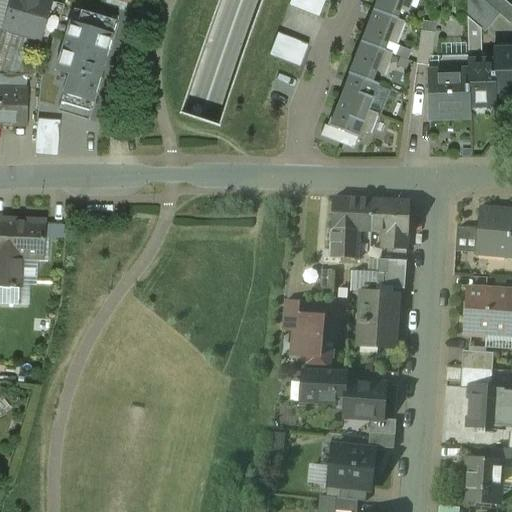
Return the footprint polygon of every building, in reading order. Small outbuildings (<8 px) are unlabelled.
[(52,3),(42,0),(13,0),(5,31),(31,39),(40,41),(52,3)] [(299,10),(303,0),(291,0),(289,6),(299,10)] [(303,0),(299,10),(309,14),(314,0),(303,0)] [(314,0),(309,14),(320,18),(326,0),(314,0)] [(379,0),(375,12),(398,21),(401,11),(405,0),(379,0)] [(413,0),(408,0),(404,12),(408,14),(413,0)] [(482,0),(481,0),(466,0),(466,3),(492,24),(500,16),(482,0)] [(511,22),(511,8),(502,0),(482,0),(500,16),(511,25),(511,22)] [(492,24),(466,3),(467,19),(485,34),(492,24)] [(117,23),(75,11),(56,72),(70,76),(59,113),(88,121),(117,23)] [(375,12),(362,44),(385,53),(389,43),(398,21),(375,12)] [(401,22),(398,21),(389,43),(392,44),(401,22)] [(405,24),(401,22),(392,44),(396,46),(405,24)] [(5,31),(0,29),(0,76),(1,76),(20,76),(31,39),(5,31)] [(436,34),(421,32),(417,65),(431,67),(436,34)] [(279,61),(288,39),(278,35),(269,57),(279,61)] [(288,39),(279,61),(290,65),(298,43),(288,39)] [(298,43),(290,65),(300,69),(308,47),(298,43)] [(481,43),(468,43),(468,62),(482,62),(481,43)] [(350,76),(351,76),(373,85),(377,75),(385,53),(362,44),(350,76)] [(511,50),(494,51),(495,62),(496,97),(511,96),(511,50)] [(388,54),(385,53),(377,75),(380,76),(388,54)] [(393,56),(388,54),(380,76),(384,78),(393,56)] [(482,62),(468,62),(468,72),(470,108),(496,108),(496,97),(495,62),(482,62)] [(468,72),(429,73),(431,120),(470,119),(470,108),(468,72)] [(351,76),(341,102),(369,113),(379,88),(379,87),(373,85),(351,76)] [(369,113),(378,116),(381,117),(391,92),(379,88),(369,113)] [(1,91),(0,90),(0,125),(8,126),(8,127),(27,127),(28,92),(1,91)] [(369,113),(341,102),(331,128),(331,129),(358,139),(361,132),(369,113)] [(378,116),(369,113),(361,132),(367,134),(371,136),(378,116)] [(42,154),(63,154),(63,120),(42,120),(42,154)] [(331,129),(331,128),(325,126),(320,138),(355,151),(358,139),(331,129)] [(364,141),(367,134),(361,132),(358,139),(364,141)] [(371,200),(332,198),(331,230),(359,232),(370,233),(371,200)] [(409,202),(371,200),(370,233),(381,233),(408,235),(409,202)] [(511,214),(480,211),(478,231),(476,251),(503,254),(502,257),(511,257),(511,214)] [(44,224),(0,222),(0,286),(19,288),(21,258),(42,259),(44,224)] [(478,231),(456,229),(455,253),(476,254),(476,251),(478,231)] [(359,232),(331,230),(329,257),(357,259),(359,232)] [(408,235),(381,233),(380,251),(407,253),(408,235)] [(406,263),(378,262),(378,275),(386,275),(405,277),(406,263)] [(334,271),(322,271),(321,289),(333,289),(334,271)] [(386,275),(378,275),(377,285),(385,289),(386,275)] [(405,277),(386,275),(385,289),(404,291),(405,277)] [(19,288),(0,286),(0,304),(19,305),(19,288)] [(511,294),(465,292),(462,339),(484,340),(484,336),(511,337),(511,294)] [(397,295),(364,293),(362,320),(360,320),(360,324),(361,324),(360,342),(393,345),(397,295)] [(297,304),(284,303),(281,330),(296,332),(296,316),(297,304)] [(296,316),(296,332),(295,341),(298,341),(297,356),(304,357),(303,370),(328,371),(329,359),(331,359),(334,319),(296,316)] [(492,356),(461,354),(460,371),(491,373),(492,356)] [(303,370),(302,370),(300,401),(335,403),(337,372),(328,371),(303,370)] [(491,373),(460,371),(459,390),(467,391),(467,390),(490,391),(491,373)] [(386,385),(344,383),(343,388),(344,388),(342,418),(370,419),(383,420),(386,385)] [(490,391),(467,390),(467,391),(467,402),(469,402),(467,428),(500,430),(502,392),(490,391)] [(383,420),(370,419),(369,434),(394,436),(395,421),(383,420)] [(394,436),(369,434),(368,448),(393,450),(394,436)] [(511,440),(490,440),(489,452),(511,452),(511,440)] [(375,454),(350,451),(350,449),(332,447),(328,485),(340,487),(366,490),(371,490),(375,454)] [(511,452),(489,452),(488,462),(500,462),(500,464),(511,464),(511,452)] [(488,462),(462,460),(461,476),(464,476),(462,504),(497,506),(500,464),(500,462),(488,462)] [(366,490),(340,487),(338,499),(357,501),(365,502),(366,490)] [(338,499),(334,499),(333,511),(351,511),(355,511),(357,501),(338,499)]
